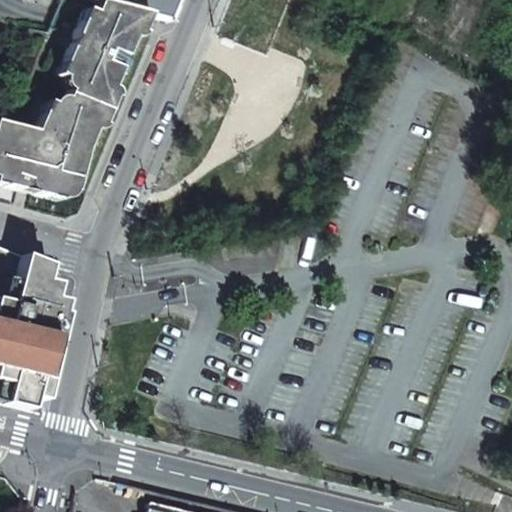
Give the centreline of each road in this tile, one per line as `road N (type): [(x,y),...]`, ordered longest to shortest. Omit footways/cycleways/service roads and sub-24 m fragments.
road 1 (residential): [(59,441),(348,511)]
road 2 (residential): [(97,259),(202,0)]
road 3 (residential): [(59,441),(97,259)]
